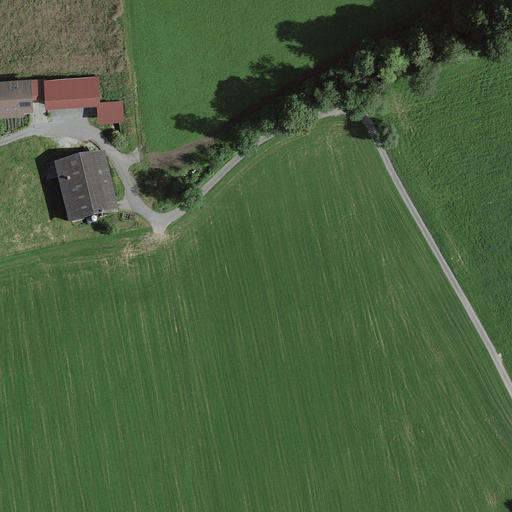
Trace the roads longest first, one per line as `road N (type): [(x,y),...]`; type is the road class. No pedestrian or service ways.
road 1 (track): [(0,139),(41,124),(87,126),(125,159),(158,223),(182,214),(264,139),(314,117),(356,111),(373,128),(511,387)]
road 2 (track): [(140,160),(179,159),(341,61),(463,0)]
road 3 (track): [(129,0),(141,149),(131,174)]
